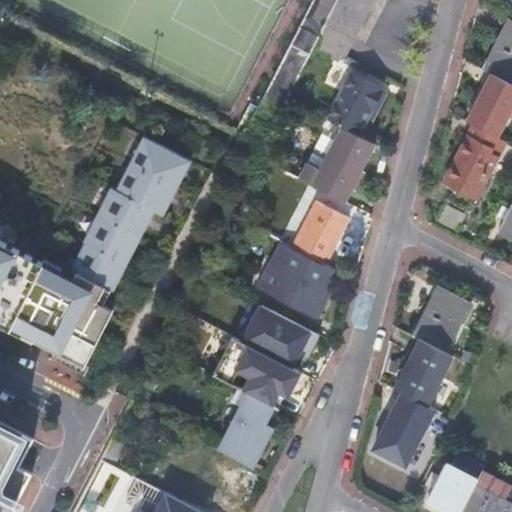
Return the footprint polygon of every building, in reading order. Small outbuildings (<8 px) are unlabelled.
[(314,0),(292,42),(312,53),(326,27),(339,0),(314,0)] [(374,0),(339,0),(326,27),(353,40),(374,0)] [(511,21),(510,20),(485,69),(492,73),(511,83),(511,21)] [(511,83),(492,73),(468,121),(474,124),(474,125),(498,138),(511,112),(511,103),(509,102),(511,95),(511,83)] [(351,75),(327,120),(328,120),(359,137),(383,92),(351,75)] [(350,191),(375,145),(359,137),(328,120),(324,128),(327,129),(309,163),(307,162),(298,178),(342,201),(348,189),(350,191)] [(498,138),(474,125),(445,181),(477,198),(499,158),(490,153),(498,138)] [(0,322),(11,328),(10,330),(32,341),(36,334),(37,335),(35,339),(49,347),(64,355),(61,361),(85,374),(89,366),(86,364),(114,309),(104,303),(111,289),(113,290),(154,210),(163,215),(192,160),(145,135),(118,188),(112,186),(84,241),(86,242),(72,269),(77,271),(72,280),(59,274),(62,267),(45,258),(43,262),(0,239),(0,322)] [(318,203),(294,249),(326,265),(349,219),(318,203)] [(511,210),(501,230),(511,236),(511,210)] [(326,265),(294,249),(293,250),(282,244),(258,289),(317,320),(341,273),(326,265)] [(440,288),(415,338),(421,341),(446,353),(463,321),(455,317),(464,300),(440,288)] [(308,360),(320,337),(261,307),(243,343),(292,368),(299,355),(308,360)] [(214,375),(250,394),(274,406),(282,391),(289,395),(300,372),(292,368),(243,343),(233,338),(214,375)] [(421,341),(398,388),(404,391),(429,405),(446,372),(438,367),(446,353),(421,341)] [(406,464),(437,409),(429,405),(404,391),(374,448),(406,464)] [(274,406),(250,394),(221,451),(252,467),(273,427),(265,423),(274,406)] [(0,511),(12,511),(32,473),(19,466),(26,453),(34,438),(0,420),(0,511)] [(252,467),(221,451),(198,494),(184,487),(187,481),(167,470),(157,489),(202,511),(242,511),(231,506),(252,467)] [(430,498),(458,511),(461,511),(476,484),(479,479),(448,463),(430,498)] [(202,511),(157,489),(138,479),(126,502),(143,510),(141,511),(202,511)] [(476,484),(461,511),(498,511),(505,499),(476,484)] [(511,511),(511,502),(505,499),(498,511),(511,511)]
